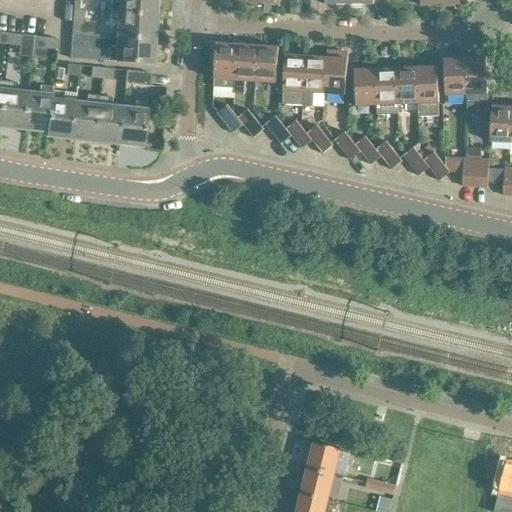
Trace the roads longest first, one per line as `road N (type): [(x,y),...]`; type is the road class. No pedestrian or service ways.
road 1 (tertiary): [(184,179),(224,167),(511,232)]
road 2 (residential): [(193,23),(460,30),(473,29),(495,0)]
road 3 (residential): [(511,422),(288,365)]
road 4 (tertiary): [(184,179),(133,190),(0,167)]
road 5 (residential): [(184,179),(193,23)]
road 6 (residential): [(250,511),(288,365)]
